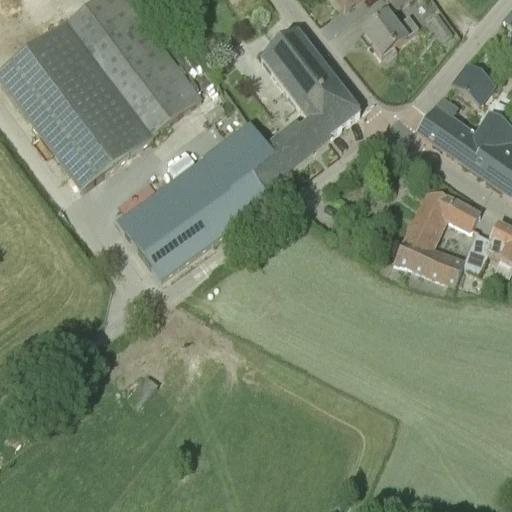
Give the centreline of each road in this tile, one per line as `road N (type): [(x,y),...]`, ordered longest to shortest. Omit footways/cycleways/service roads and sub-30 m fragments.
road 1 (unclassified): [(0,404),(392,133)]
road 2 (unclassified): [(392,133),(509,0)]
road 3 (tertiary): [(392,133),(282,0)]
road 4 (tertiary): [(511,218),(392,133)]
